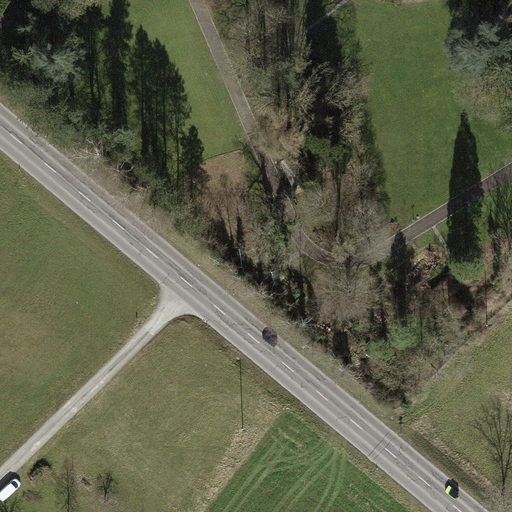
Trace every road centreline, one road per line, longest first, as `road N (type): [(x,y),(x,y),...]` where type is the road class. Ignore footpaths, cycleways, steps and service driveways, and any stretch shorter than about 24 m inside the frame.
road 1 (tertiary): [(462,511),(0,129)]
road 2 (track): [(190,283),(0,477)]
